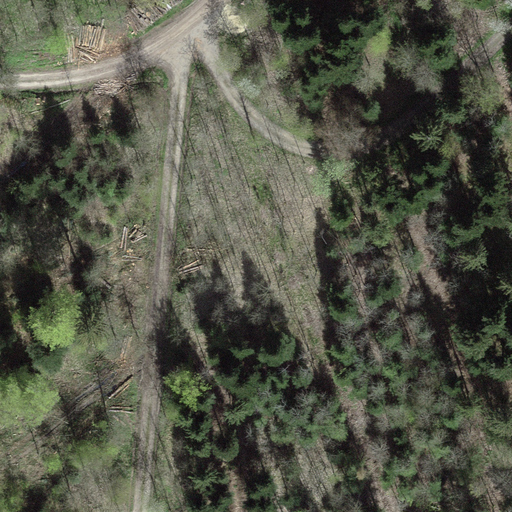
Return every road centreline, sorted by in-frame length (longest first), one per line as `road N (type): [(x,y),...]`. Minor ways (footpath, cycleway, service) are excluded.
road 1 (track): [(141,511),(187,25)]
road 2 (track): [(187,25),(256,122),(300,145),(345,152),(392,133),(511,30)]
road 3 (track): [(0,81),(92,74),(142,60),(187,25)]
